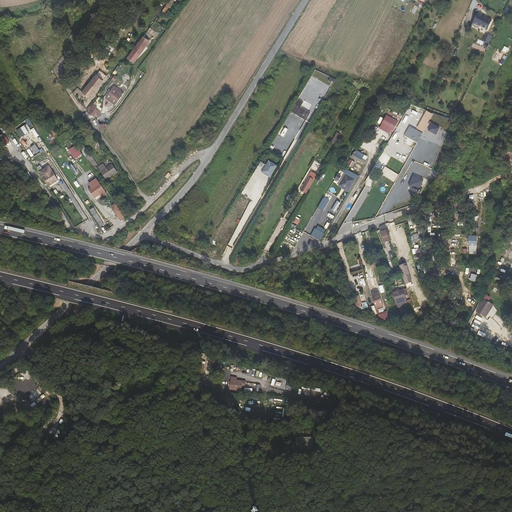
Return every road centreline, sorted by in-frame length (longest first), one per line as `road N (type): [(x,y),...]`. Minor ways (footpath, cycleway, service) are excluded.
road 1 (trunk): [(0,276),(267,347),(511,433)]
road 2 (trunk): [(511,384),(277,303),(0,229)]
road 3 (unclassified): [(284,511),(247,452),(107,321),(21,348)]
road 4 (unclassified): [(453,196),(235,270),(141,233)]
road 5 (unclassified): [(304,0),(187,187),(141,233)]
road 6 (track): [(7,141),(69,229),(106,236),(187,159),(212,149)]
road 7 (unclassified): [(141,233),(21,348)]
